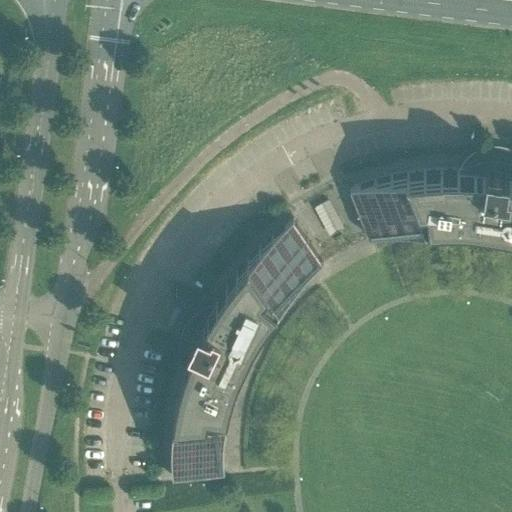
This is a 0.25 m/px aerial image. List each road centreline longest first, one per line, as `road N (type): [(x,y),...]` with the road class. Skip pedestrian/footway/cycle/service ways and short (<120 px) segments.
road 1 (tertiary): [(66,314),(106,0)]
road 2 (tertiary): [(54,0),(13,307)]
road 3 (tertiary): [(26,511),(66,314)]
road 4 (tertiary): [(13,307),(0,449)]
